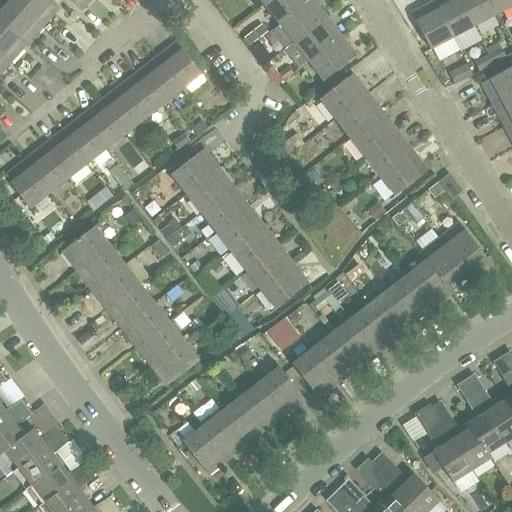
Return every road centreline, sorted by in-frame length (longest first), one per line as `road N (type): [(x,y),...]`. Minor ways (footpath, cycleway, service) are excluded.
road 1 (unclassified): [(511,316),(433,366),(273,511)]
road 2 (unclassified): [(169,511),(66,379),(0,275)]
road 3 (residential): [(511,231),(368,0)]
road 4 (residential): [(240,152),(221,127),(263,94),(190,0)]
